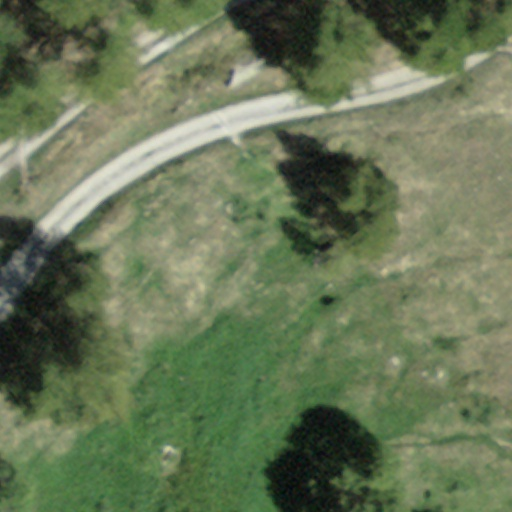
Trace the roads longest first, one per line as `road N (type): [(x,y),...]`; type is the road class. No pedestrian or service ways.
road 1 (track): [(0,292),(74,206),(166,142),(407,80),(468,58),(511,27)]
road 2 (track): [(226,0),(29,138)]
